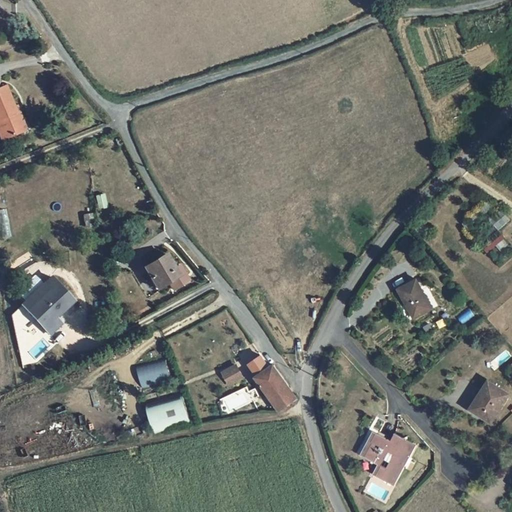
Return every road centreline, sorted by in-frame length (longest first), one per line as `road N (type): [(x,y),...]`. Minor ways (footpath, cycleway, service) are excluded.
road 1 (unclassified): [(495,0),(380,17),(275,61),(112,112)]
road 2 (unclassified): [(306,388),(167,216),(112,112)]
road 3 (unclassified): [(511,106),(389,230),(330,323)]
road 4 (residential): [(330,323),(464,471)]
road 5 (unclassified): [(112,112),(22,0)]
road 6 (unclassified): [(306,388),(312,438),(343,511)]
